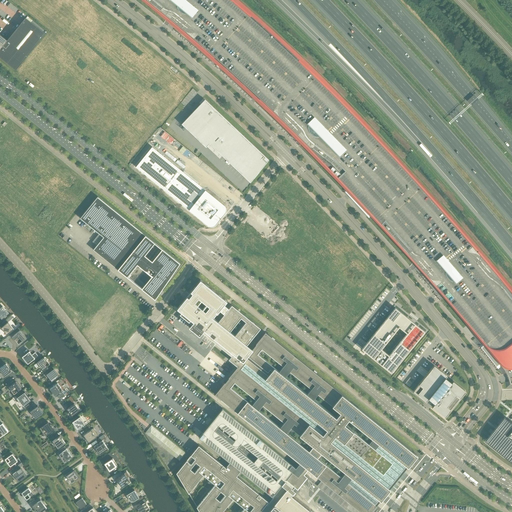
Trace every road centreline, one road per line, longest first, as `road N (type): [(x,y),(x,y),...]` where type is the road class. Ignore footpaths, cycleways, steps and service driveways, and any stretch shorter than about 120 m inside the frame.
road 1 (tertiary): [(480,409),(487,391),(480,371),(287,154)]
road 2 (unclassified): [(202,256),(115,366),(105,368),(0,243)]
road 3 (secondary): [(450,439),(210,246)]
road 4 (secondary): [(202,256),(441,449)]
road 5 (motorway): [(320,0),(511,211)]
road 6 (secondary): [(210,246),(0,77)]
road 7 (secondary): [(0,92),(202,256)]
road 8 (motorway): [(511,179),(350,0)]
road 9 (tertiary): [(287,154),(113,0)]
road 10 (motorway): [(511,148),(377,0)]
road 11 (motorway): [(401,115),(511,244)]
road 12 (motorway): [(278,0),(401,115)]
road 13 (motorway): [(292,0),(401,115)]
road 14 (residential): [(91,465),(15,361),(0,353)]
road 15 (residential): [(287,154),(210,246)]
